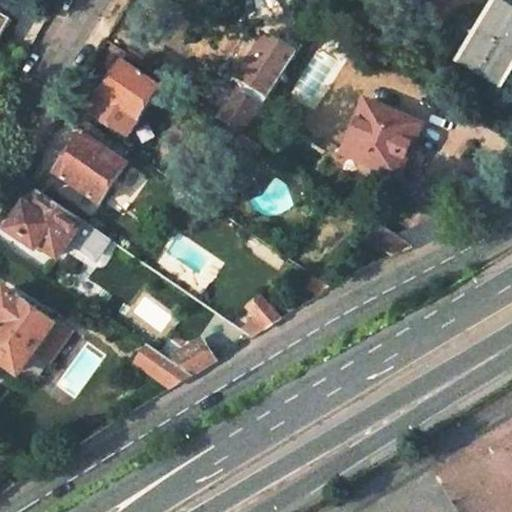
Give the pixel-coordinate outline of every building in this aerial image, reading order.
[(511,9),(497,0),(458,64),(500,89),(511,69),(511,9)] [(0,37),(10,21),(0,14),(0,37)] [(124,63),(93,110),(129,135),(161,89),(124,63)] [(260,106),(239,92),(221,119),(240,132),(243,133),(256,113),(260,106)] [(365,105),(343,154),(397,180),(404,165),(421,173),(422,166),(421,155),(418,149),(413,145),(420,130),(365,105)] [(257,143),(270,122),(256,113),(243,133),(257,143)] [(57,173),(100,203),(126,165),(119,160),(125,149),(91,125),(84,135),(83,134),(57,173)] [(240,132),(229,148),(250,162),(261,146),(257,143),(243,133),(240,132)] [(27,209),(15,229),(36,243),(37,241),(59,255),(81,221),(43,195),(31,212),(27,209)] [(439,238),(432,222),(394,237),(412,250),(439,238)] [(375,224),(364,240),(391,258),(412,250),(394,237),(375,224)] [(97,266),(112,239),(93,228),(77,255),(97,266)] [(311,276),(303,288),(316,297),(329,289),(311,276)] [(0,361),(18,374),(34,353),(49,363),(72,332),(56,319),(53,323),(5,290),(0,295),(0,361)] [(258,299),(244,308),(252,316),(240,329),(250,337),(280,319),(258,299)] [(213,360),(201,341),(168,360),(190,374),(213,360)] [(147,345),(134,364),(169,388),(190,374),(168,360),(147,345)]
